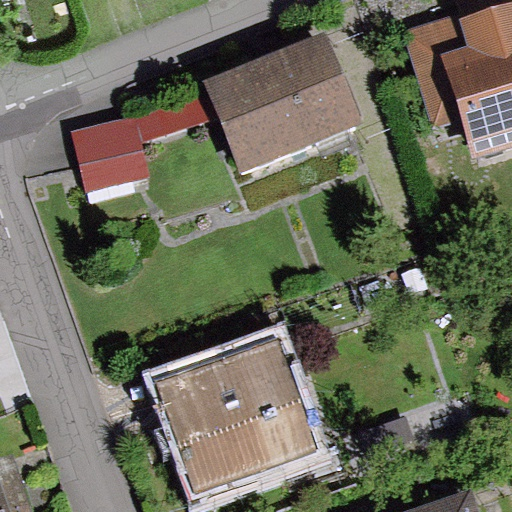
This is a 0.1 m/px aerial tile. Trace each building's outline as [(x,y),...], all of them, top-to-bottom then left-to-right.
[(462,17),(404,35),(434,133),(461,125),(473,165),(511,153),(511,0),(468,0),(458,3),(462,17)] [(328,37),(204,87),(207,96),(217,120),(241,180),(365,130),(328,37)] [(207,96),(135,119),(142,146),(217,120),(207,96)] [(135,119),(72,134),(80,168),(144,153),(142,146),(135,119)] [(144,153),(80,168),(87,196),(150,181),(144,153)] [(280,347),(159,389),(198,501),(319,459),(280,347)] [(406,419),(359,436),(368,460),(415,443),(406,419)] [(0,511),(32,511),(16,461),(0,466),(0,511)] [(381,511),(480,511),(475,496),(426,511),(382,511),(381,511)]
